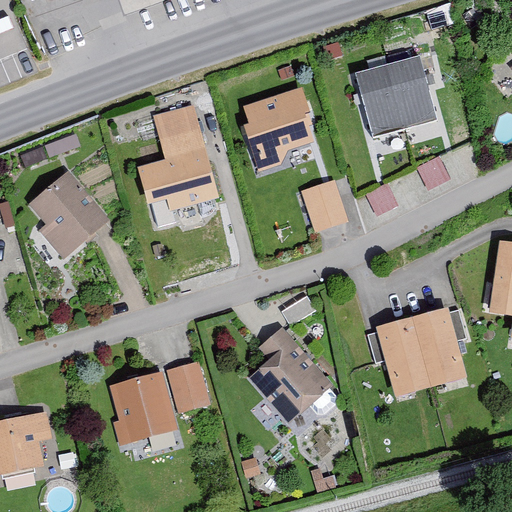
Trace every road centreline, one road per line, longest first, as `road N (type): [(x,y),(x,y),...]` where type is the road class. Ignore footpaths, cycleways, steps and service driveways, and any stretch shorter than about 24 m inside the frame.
road 1 (residential): [(511,174),(333,259),(0,364)]
road 2 (primary): [(339,0),(0,121)]
